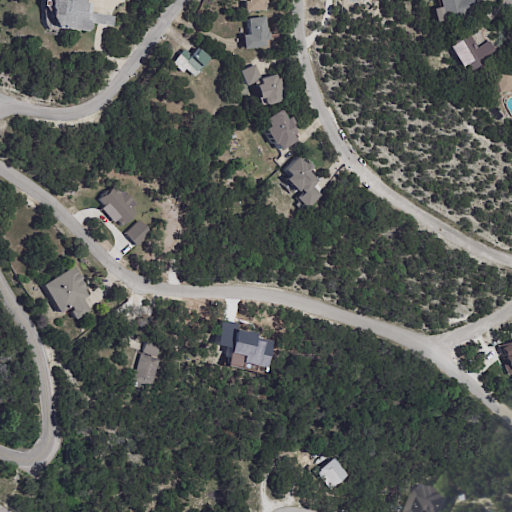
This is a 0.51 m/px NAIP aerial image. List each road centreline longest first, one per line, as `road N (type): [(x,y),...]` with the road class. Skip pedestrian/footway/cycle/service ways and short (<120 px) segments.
road 1 (residential): [(0,170),(120,269),(161,290),(273,295),(350,316),(429,349),(511,415)]
road 2 (residential): [(297,0),(310,72),(368,181),(472,248),(511,260)]
road 3 (residential): [(178,0),(88,110),(0,106)]
road 4 (residential): [(0,281),(41,361),(50,436),(33,457),(0,453)]
